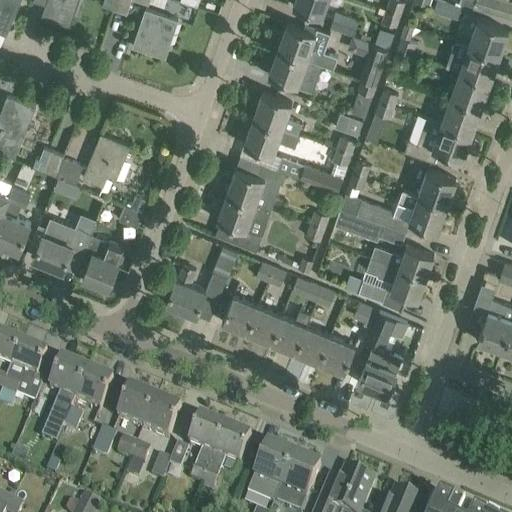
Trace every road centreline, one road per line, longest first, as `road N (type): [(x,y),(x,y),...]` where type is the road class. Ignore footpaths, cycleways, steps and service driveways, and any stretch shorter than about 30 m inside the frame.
road 1 (residential): [(398,445),(122,336)]
road 2 (residential): [(426,369),(511,133)]
road 3 (residential): [(122,336),(199,117)]
road 4 (residential): [(199,117),(21,56)]
road 5 (residential): [(122,336),(0,283)]
road 6 (residential): [(199,117),(239,0)]
road 7 (residential): [(511,493),(398,445)]
